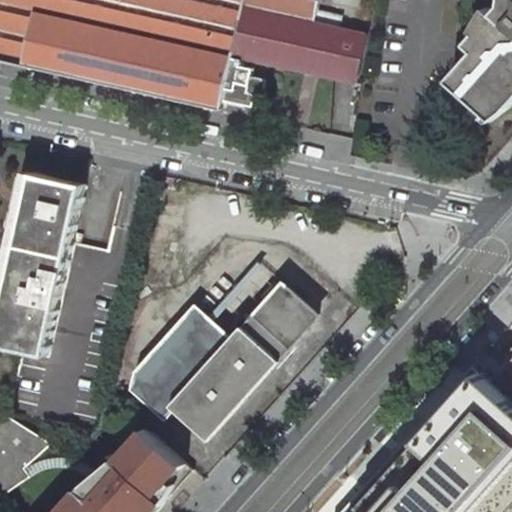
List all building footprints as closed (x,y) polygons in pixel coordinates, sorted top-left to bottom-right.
[(28,64),(223,109),(226,96),(250,102),(251,93),(260,95),(265,92),(267,84),(261,78),(253,77),(254,67),(242,65),(244,57),(357,82),(368,33),(319,22),(324,0),(0,0),(0,58),(6,59),(23,63),(28,64)] [(511,0),(506,0),(506,3),(471,41),(479,51),(455,78),(491,112),(504,98),(509,103),(511,99),(511,0)] [(87,183),(34,171),(0,323),(0,344),(48,355),(87,183)] [(234,338),(200,308),(141,370),(138,386),(169,414),(180,402),(213,433),(320,314),(284,282),(234,338)] [(511,358),(503,369),(511,377),(511,358)] [(473,511),(511,470),(511,403),(484,378),(364,511),(473,511)] [(0,408),(0,497),(2,495),(0,492),(0,490),(53,442),(0,408)] [(160,438),(149,427),(122,457),(116,452),(99,472),(61,511),(155,511),(195,469),(160,438)]
